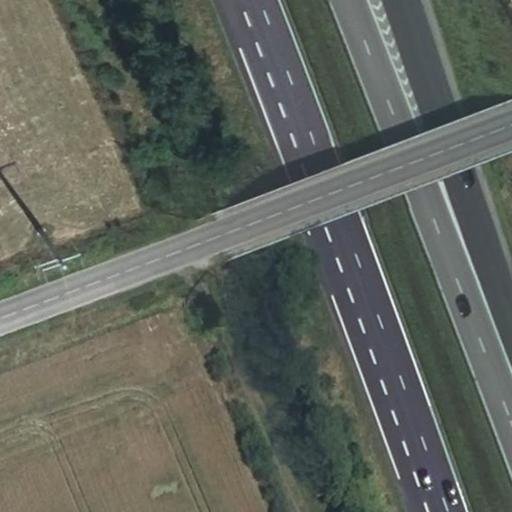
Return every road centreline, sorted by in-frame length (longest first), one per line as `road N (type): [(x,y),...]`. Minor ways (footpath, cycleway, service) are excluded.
road 1 (tertiary): [(511,128),(0,323)]
road 2 (motorway): [(257,0),(447,511)]
road 3 (motorway): [(505,408),(344,0)]
road 4 (motorway): [(505,408),(503,332),(400,0)]
road 5 (track): [(298,511),(188,251)]
